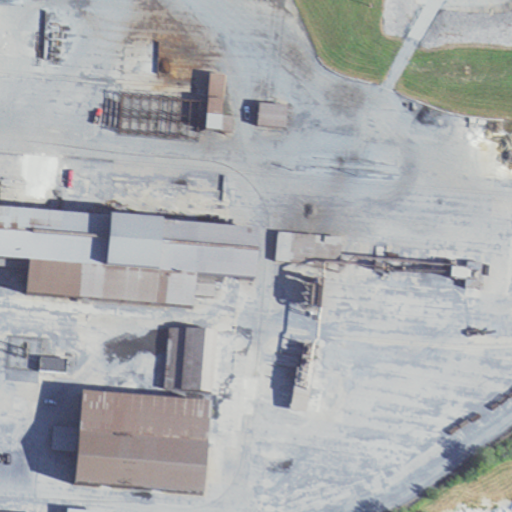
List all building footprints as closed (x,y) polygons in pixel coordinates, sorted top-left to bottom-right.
[(209,135),(231,135),(231,120),(225,120),(225,103),(209,103),(209,135)] [(286,107),(259,107),(259,130),(286,130),(286,107)] [(265,232),(0,215),(0,263),(34,265),(32,299),(160,307),(160,304),(169,300),(174,302),(175,293),(178,287),(188,287),(187,298),(181,308),(196,309),(197,298),(214,299),(216,281),(262,284),(265,232)] [(276,263),(294,265),(296,238),(278,237),(276,263)] [(212,498),(216,405),(87,399),(82,492),(212,498)] [(57,445),(57,432),(54,432),(54,452),(64,452),(64,445),(57,445)]
